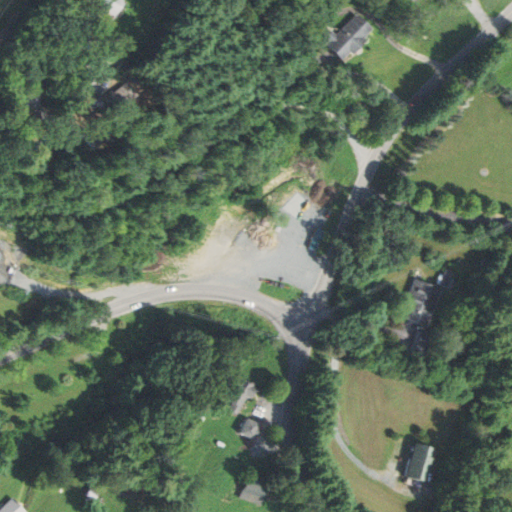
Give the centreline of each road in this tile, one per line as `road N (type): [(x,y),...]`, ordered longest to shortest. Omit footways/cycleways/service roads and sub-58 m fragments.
road 1 (residential): [(372,165),(328,113),(289,104),(213,139),(110,203),(57,216),(28,193),(22,171),(90,82),(93,48)]
road 2 (tertiary): [(511,12),(439,78),(385,143),(324,288),(294,337)]
road 3 (tertiary): [(294,337),(267,306),(192,291),(134,302),(0,358)]
road 4 (tertiary): [(317,511),(294,464),(294,337)]
